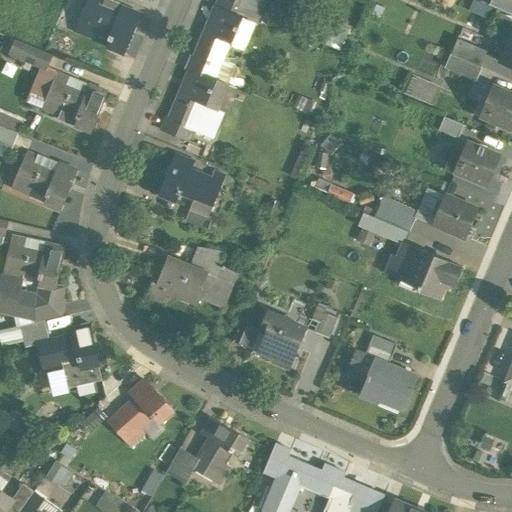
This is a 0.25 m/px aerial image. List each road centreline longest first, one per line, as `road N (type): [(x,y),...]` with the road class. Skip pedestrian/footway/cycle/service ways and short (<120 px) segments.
road 1 (residential): [(417,470),(184,367),(124,325),(96,272),(99,207),(180,0)]
road 2 (residential): [(511,245),(417,470)]
